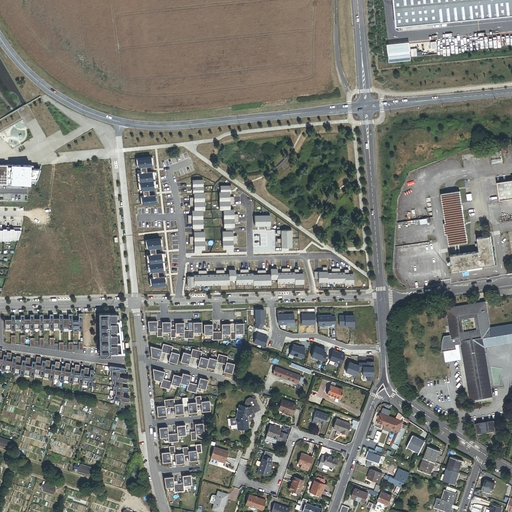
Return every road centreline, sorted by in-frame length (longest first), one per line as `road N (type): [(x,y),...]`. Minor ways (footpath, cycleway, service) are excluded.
road 1 (secondary): [(116,121),(165,126),(365,106)]
road 2 (residential): [(135,302),(165,511)]
road 3 (tertiary): [(380,295),(365,106)]
road 4 (residential): [(116,121),(135,302)]
road 5 (residential): [(354,452),(300,433),(266,489),(240,473)]
road 6 (secondary): [(365,106),(511,92)]
road 7 (secondary): [(0,37),(46,88),(116,121)]
road 8 (residential): [(269,298),(278,336),(384,348)]
road 9 (residential): [(0,305),(135,302)]
road 10 (unclassified): [(511,281),(380,295)]
road 11 (residential): [(119,363),(0,345)]
